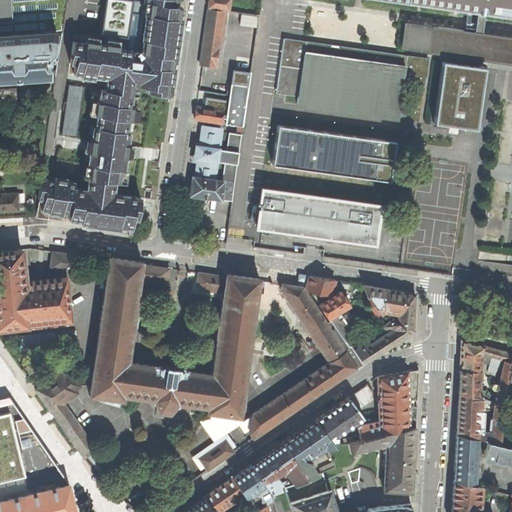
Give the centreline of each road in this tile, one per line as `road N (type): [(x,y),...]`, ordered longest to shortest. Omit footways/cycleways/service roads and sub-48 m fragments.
road 1 (residential): [(160,511),(380,361),(439,344)]
road 2 (unclassified): [(198,0),(162,249)]
road 3 (residential): [(430,511),(439,344)]
road 4 (residential): [(162,249),(0,231)]
